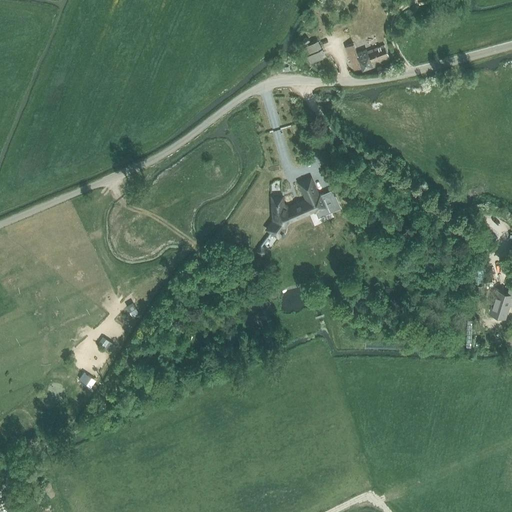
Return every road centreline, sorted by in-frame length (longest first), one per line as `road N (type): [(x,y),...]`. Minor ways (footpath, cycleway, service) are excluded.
road 1 (unclassified): [(0,222),(164,152),(254,89),(385,78),(511,46)]
road 2 (track): [(215,280),(199,250),(125,205),(106,177)]
